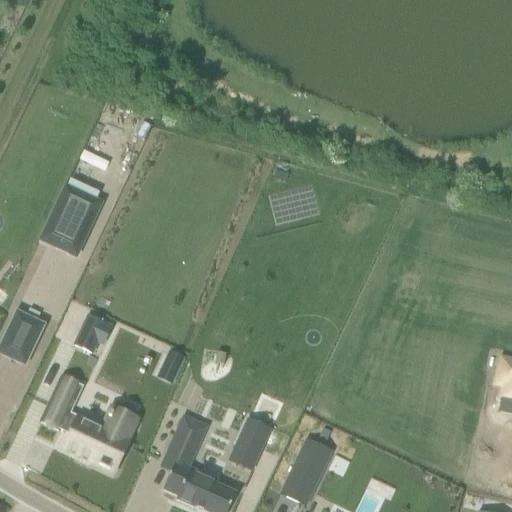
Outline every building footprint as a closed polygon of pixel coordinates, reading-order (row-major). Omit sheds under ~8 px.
[(65,186),(39,242),(75,259),(102,203),(65,186)] [(43,326),(15,313),(0,345),(0,355),(24,367),(43,326)] [(87,318),(74,347),(91,354),(96,343),(102,346),(110,329),(106,327),(87,318)] [(169,354),(157,379),(170,386),(182,360),(169,354)] [(252,354),(245,369),(227,360),(216,382),(249,399),(268,362),(252,354)] [(511,361),(500,359),(493,386),(502,388),(499,399),(501,400),(498,413),(511,416),(511,361)] [(61,378),(40,424),(57,432),(57,430),(69,436),(63,450),(88,462),(114,473),(128,444),(124,442),(134,421),(132,420),(112,410),(110,415),(109,414),(106,419),(108,419),(102,432),(77,421),(78,419),(69,415),(82,388),(71,383),(61,378)] [(182,417),(172,439),(197,450),(206,428),(182,417)] [(239,436),(228,461),(250,471),(269,430),(257,425),(250,441),(239,436)] [(305,445),(279,500),(300,510),(326,455),(305,445)] [(169,446),(159,469),(170,474),(162,491),(176,498),(175,501),(192,509),(193,509),(199,511),(227,511),(235,495),(215,486),(217,482),(188,469),(181,466),(186,454),(169,446)]
